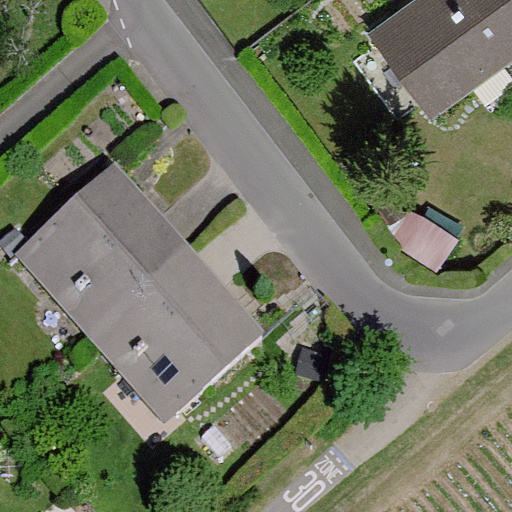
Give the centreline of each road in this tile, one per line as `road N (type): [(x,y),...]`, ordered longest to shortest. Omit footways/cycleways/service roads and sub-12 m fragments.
road 1 (residential): [(462,343),(378,319),(135,0)]
road 2 (residential): [(462,343),(275,511)]
